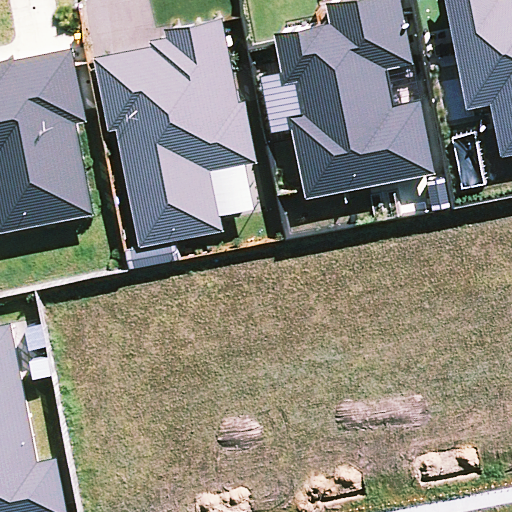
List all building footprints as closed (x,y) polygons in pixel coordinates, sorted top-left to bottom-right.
[(294,115),(310,195),(439,171),(425,98),(398,103),(391,66),(418,61),(406,0),(340,0),(332,2),(335,21),(278,32),(288,81),(303,78),(310,112),(294,115)] [(511,152),(511,0),(450,0),(471,107),(496,102),(506,154),(511,152)] [(146,244),(226,229),(223,213),(214,167),(251,160),(263,158),(251,98),(244,99),(228,19),(227,14),(169,26),(171,35),(154,38),(155,44),(100,55),(101,59),(114,129),(123,127),(146,244)] [(0,219),(2,231),(100,212),(82,120),(92,119),(80,63),(77,46),(21,57),(21,56),(0,59),(0,219)] [(251,160),(214,167),(223,213),(260,206),(251,160)] [(511,229),(501,231),(511,286),(511,229)] [(221,286),(162,297),(204,509),(263,498),(256,463),(296,456),(268,316),(229,324),(221,286)] [(43,458),(17,320),(0,323),(0,511),(72,511),(62,454),(43,458)]
